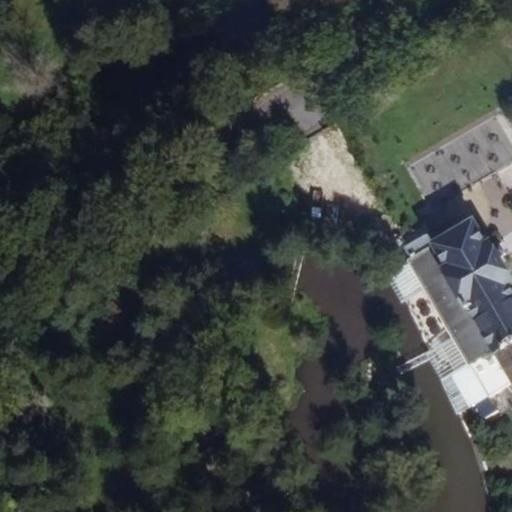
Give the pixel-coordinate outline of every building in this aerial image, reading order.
[(399,248),(407,261),(473,218),(465,206),(399,248)] [(511,379),(511,289),(499,268),(504,264),(473,218),(407,261),(461,346),(466,353),(487,341),(500,361),(511,379)] [(511,276),(504,264),(499,268),(511,289),(511,276)] [(479,373),(500,361),(487,341),(466,353),(479,373)] [(461,346),(445,356),(462,382),(479,373),(466,353),(461,346)]
